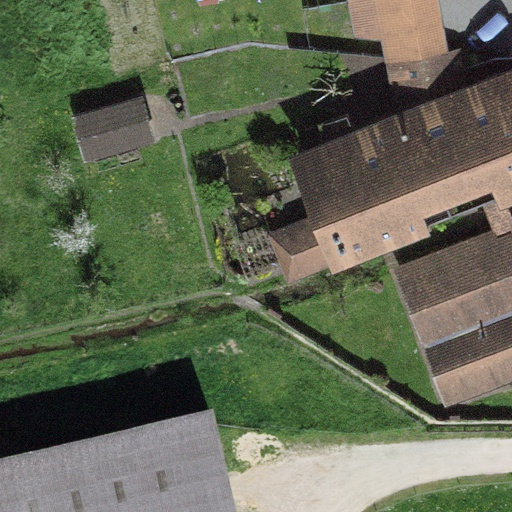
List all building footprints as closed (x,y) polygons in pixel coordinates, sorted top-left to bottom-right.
[(372,0),(382,53),(438,42),(430,0),(372,0)] [(493,184),(495,188),(511,181),(511,76),(300,160),(323,219),(281,236),(294,268),(337,251),(335,246),(493,184)] [(177,99),(199,93),(196,78),(171,84),(175,99),(177,99)] [(84,156),(145,139),(134,100),(72,118),(84,156)] [(511,369),(511,285),(493,235),(400,270),(446,394),(511,369)] [(229,511),(209,425),(0,474),(0,511),(229,511)]
